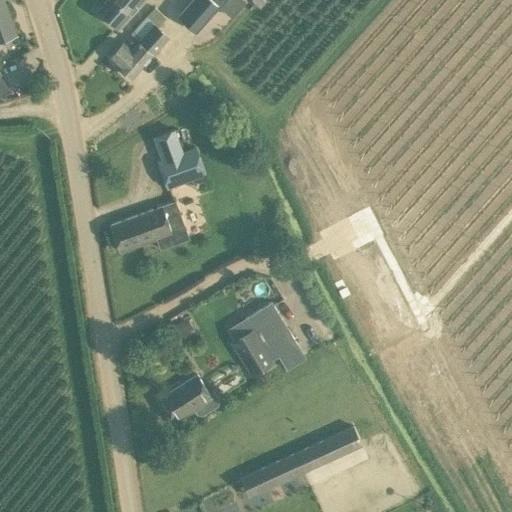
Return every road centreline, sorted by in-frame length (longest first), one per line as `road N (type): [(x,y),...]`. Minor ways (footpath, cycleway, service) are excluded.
road 1 (unclassified): [(130,511),(76,124),(45,0)]
road 2 (unknown): [(101,307),(209,246),(241,240),(271,258),(297,310)]
